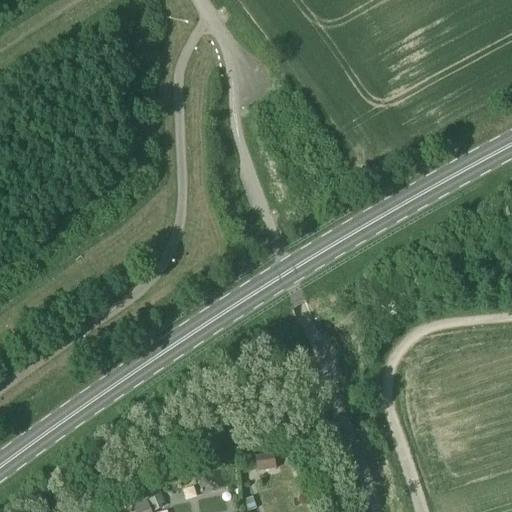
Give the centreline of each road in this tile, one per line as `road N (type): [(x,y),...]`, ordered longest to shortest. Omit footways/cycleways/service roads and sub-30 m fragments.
road 1 (primary): [(0,466),(293,268),(511,140)]
road 2 (unclassified): [(423,511),(385,402),(396,345)]
road 3 (track): [(511,316),(432,323),(396,345)]
